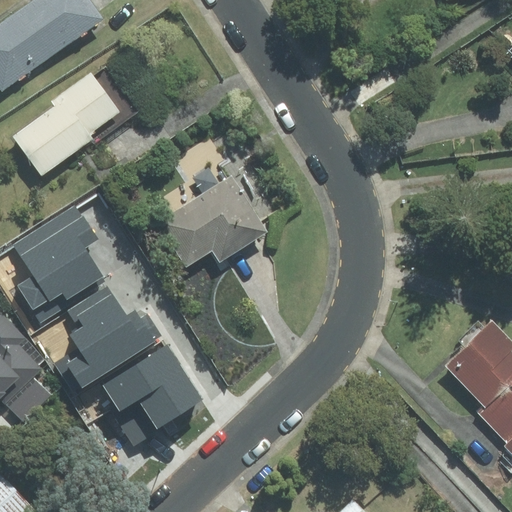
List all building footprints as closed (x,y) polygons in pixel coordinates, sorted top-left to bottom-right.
[(89,0),(37,0),(0,25),(0,91),(1,93),(105,23),(89,0)] [(511,61),(511,40),(502,52),(511,61)] [(15,139),(43,177),(91,140),(95,146),(139,112),(103,64),(52,102),(56,108),(15,139)] [(235,176),(164,219),(192,266),(212,253),(220,266),(271,235),(235,176)] [(69,275),(64,329),(100,333),(155,369),(171,397),(213,373),(185,322),(119,278),(69,275)] [(511,351),(511,342),(490,320),(444,365),(485,406),(478,413),(504,440),(500,444),(511,456),(511,352),(511,351)] [(0,469),(0,511),(34,511),(37,509),(0,469)] [(371,511),(355,495),(337,511),(371,511)]
